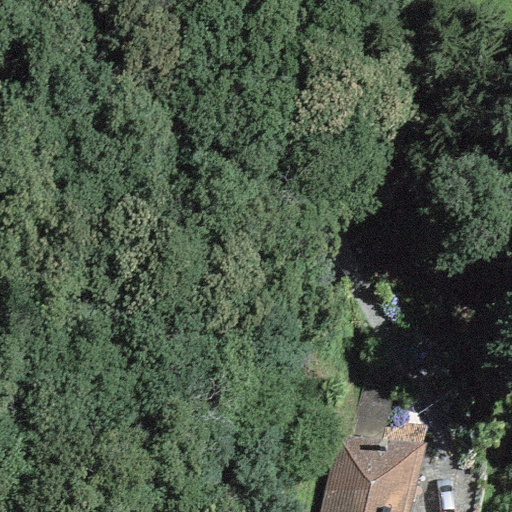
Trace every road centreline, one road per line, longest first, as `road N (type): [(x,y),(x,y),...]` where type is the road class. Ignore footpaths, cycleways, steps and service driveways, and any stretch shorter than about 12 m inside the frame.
road 1 (track): [(311,220),(425,404),(442,471),(430,511)]
road 2 (track): [(365,0),(311,220)]
